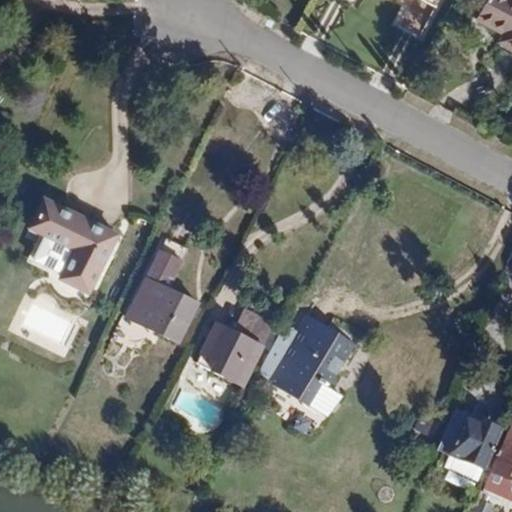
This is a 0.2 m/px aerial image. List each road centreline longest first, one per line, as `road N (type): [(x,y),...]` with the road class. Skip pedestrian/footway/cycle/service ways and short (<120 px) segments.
road 1 (residential): [(511,182),(195,21)]
road 2 (unknown): [(511,213),(465,283),(429,309),(401,321),(339,319)]
